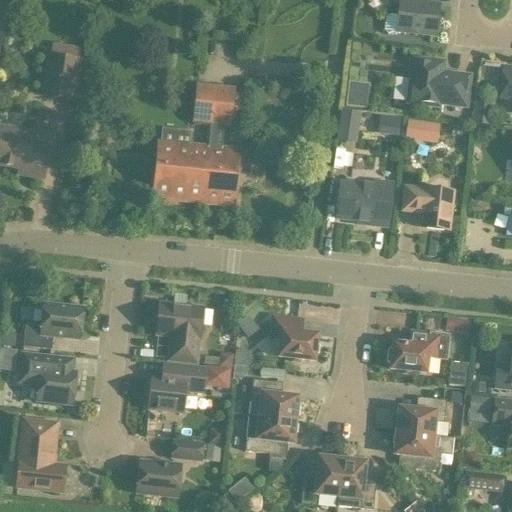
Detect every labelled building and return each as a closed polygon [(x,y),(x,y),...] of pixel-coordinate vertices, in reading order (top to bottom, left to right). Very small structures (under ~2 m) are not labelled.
[(395,37),(395,33),(435,38),(439,6),(429,5),(429,0),(394,0),(394,1),(398,1),(397,16),(389,15),(385,19),(383,31),(387,36),(395,37)] [(47,55),(39,98),(73,104),(80,61),(47,55)] [(465,109),(469,77),(443,74),(444,63),(420,60),(420,59),(410,58),(407,77),(410,78),(406,105),(439,109),(440,106),(465,109)] [(497,101),(511,102),(511,68),(501,67),(497,101)] [(367,108),(369,83),(349,81),(346,106),(367,108)] [(191,125),(209,127),(213,87),(197,86),(195,85),(191,125)] [(240,151),(221,149),(223,128),(230,129),(234,89),(213,87),(209,127),(207,148),(201,205),(234,208),(240,151)] [(474,101),(471,125),(487,127),(490,103),(474,101)] [(359,120),(339,117),(336,142),(355,145),(359,120)] [(408,120),(405,138),(439,143),(441,124),(408,120)] [(50,145),(31,142),(33,134),(0,128),(0,167),(16,170),(15,177),(44,182),(50,145)] [(150,200),(201,205),(207,148),(156,143),(150,200)] [(387,226),(391,185),(373,183),(373,187),(339,184),(336,221),(387,226)] [(452,193),(425,190),(402,188),(399,214),(422,217),(421,229),(445,232),(447,216),(450,217),(452,193)] [(503,210),(511,210),(511,198),(504,198),(503,210)] [(155,337),(170,339),(167,363),(195,366),(198,342),(199,342),(202,310),(159,306),(155,337)] [(51,352),(52,338),(78,341),(81,311),(43,307),(41,330),(24,328),(22,349),(51,352)] [(446,331),(470,333),(471,319),(447,317),(446,331)] [(249,318),(238,326),(249,340),(260,331),(249,318)] [(269,342),(279,343),(277,359),(313,363),(316,337),(295,335),(296,322),(272,319),(269,342)] [(16,348),(16,334),(3,333),(2,347),(16,348)] [(448,339),(439,338),(414,335),(413,348),(392,345),(391,351),(389,351),(387,352),(386,363),(387,366),(390,366),(389,371),(425,375),(427,359),(446,361),(448,339)] [(0,350),(0,370),(14,372),(16,352),(0,350)] [(511,350),(510,368),(497,367),(494,391),(511,392),(511,350)] [(235,352),(233,366),(248,368),(249,356),(247,353),(235,352)] [(16,386),(38,388),(36,403),(70,407),(74,376),(58,374),(59,359),(19,354),(16,386)] [(214,389),(231,390),(232,354),(216,354),(214,389)] [(450,365),(448,387),(464,388),(466,366),(450,365)] [(163,366),(161,382),(151,381),(147,412),(182,415),(184,394),(202,395),(204,371),(163,366)] [(261,371),(260,379),(277,380),(277,372),(261,371)] [(252,382),(248,417),(294,422),(296,400),(275,397),(276,385),(252,382)] [(489,416),(491,400),(470,398),(468,414),(489,416)] [(398,411),(396,433),(432,437),(433,424),(443,425),(445,403),(421,400),(419,413),(398,411)] [(491,426),(509,428),(507,450),(511,450),(511,403),(494,402),(491,426)] [(248,417),(246,431),(244,453),(269,456),(270,443),(291,446),(294,422),(248,417)] [(55,427),(23,423),(16,489),(61,494),(64,469),(51,468),(55,427)] [(453,440),(432,437),(396,433),(393,457),(415,459),(413,472),(438,474),(440,456),(451,458),(453,440)] [(203,444),(172,441),(170,461),(201,464),(203,444)] [(314,496),(337,499),(341,463),(318,460),(316,482),(303,480),(300,505),(313,506),(314,496)] [(336,509),(349,510),(366,511),(371,511),(374,488),(362,486),(364,465),(341,463),(337,499),(336,509)] [(176,499),(179,469),(139,465),(136,495),(176,499)] [(463,472),(462,487),(501,491),(503,477),(463,472)]
